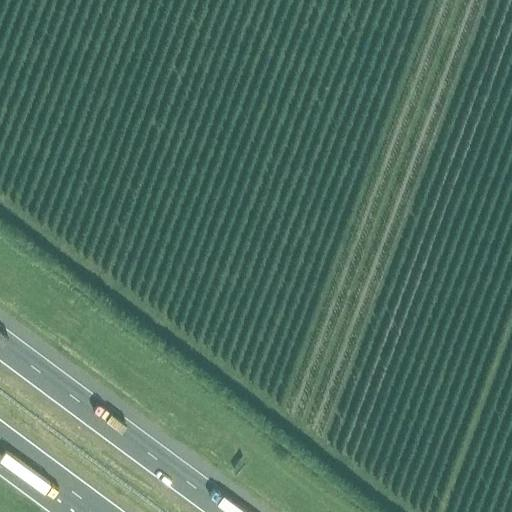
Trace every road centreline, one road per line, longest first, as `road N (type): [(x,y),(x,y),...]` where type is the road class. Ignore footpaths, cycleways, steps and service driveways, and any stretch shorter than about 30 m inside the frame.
road 1 (motorway): [(221,511),(0,346)]
road 2 (motorway): [(0,433),(104,511)]
